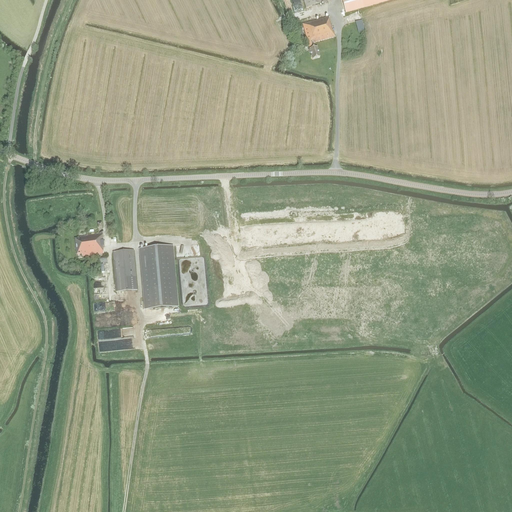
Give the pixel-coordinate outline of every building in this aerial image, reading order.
[(342,0),(346,12),(390,0),(342,0)] [(320,58),(317,47),(315,48),(314,43),(335,37),(333,31),(332,31),(328,17),(303,24),(310,49),(309,49),(312,60),(320,58)] [(84,238),(75,239),(77,255),(82,255),(82,256),(103,254),(103,249),(104,249),(103,234),(87,236),(84,237),(84,238)] [(173,247),(141,250),(146,310),(178,307),(173,247)] [(137,290),(135,270),(134,250),(113,252),(116,292),(137,290)]
